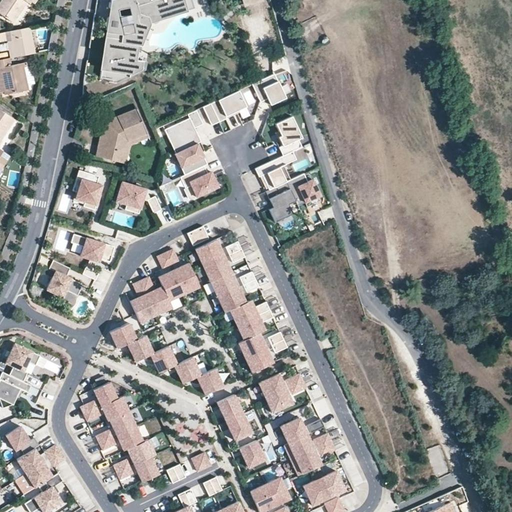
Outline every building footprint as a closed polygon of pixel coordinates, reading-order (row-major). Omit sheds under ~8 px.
[(2,0),(0,3),(0,14),(12,23),(28,1),(33,4),(35,0),(2,0)] [(147,59),(132,58),(134,41),(135,41),(136,41),(137,40),(138,39),(139,39),(139,38),(145,24),(145,23),(145,22),(145,21),(145,20),(145,19),(147,18),(147,20),(150,19),(181,9),(191,6),(189,0),(109,0),(109,5),(109,6),(109,7),(110,7),(110,8),(111,8),(112,8),(114,9),(113,16),(111,16),(110,16),(109,16),(108,16),(108,17),(107,17),(107,18),(106,29),(109,30),(108,36),(107,36),(102,77),(111,78),(122,79),(146,66),(147,59)] [(182,12),(181,9),(150,19),(151,22),(182,12)] [(30,27),(10,31),(15,57),(35,53),(30,27)] [(10,58),(15,57),(10,31),(4,32),(5,41),(7,41),(10,58)] [(0,59),(0,68),(5,91),(5,95),(27,90),(23,67),(22,64),(11,66),(10,58),(0,59)] [(30,65),(23,67),(27,90),(31,90),(30,83),(33,83),(30,65)] [(274,74),(252,84),(260,102),(267,99),(270,105),(285,98),(274,74)] [(246,87),(210,103),(219,121),(234,114),(233,112),(253,103),(246,87)] [(30,105),(27,119),(33,123),(36,106),(30,105)] [(138,106),(110,116),(108,124),(104,124),(95,153),(117,159),(120,149),(125,150),(128,139),(148,130),(138,106)] [(0,138),(13,119),(0,109),(0,138)] [(203,124),(196,110),(188,114),(189,118),(164,129),(175,153),(198,142),(200,141),(194,128),(203,124)] [(293,152),(302,147),(299,140),(303,138),(293,117),(276,125),(282,137),(279,139),(283,146),(279,148),(283,156),(293,152)] [(150,135),(148,130),(128,139),(125,150),(120,149),(117,159),(126,162),(132,144),(150,135)] [(205,165),(208,164),(198,142),(175,153),(174,154),(184,175),(205,165)] [(0,168),(9,155),(0,148),(0,168)] [(283,156),(255,169),(259,178),(262,176),(269,190),(287,182),(291,180),(284,166),(296,160),(293,152),(283,156)] [(208,172),(205,165),(184,175),(181,176),(186,187),(192,185),(197,196),(219,186),(212,171),(208,172)] [(97,177),(76,172),(71,193),(75,194),(74,201),(83,203),(82,208),(93,211),(100,186),(95,185),(97,177)] [(313,180),(308,182),(304,174),(291,180),(287,182),(297,204),(298,206),(305,203),(307,208),(320,202),(318,197),(320,196),(313,180)] [(138,215),(147,190),(122,182),(116,202),(126,205),(125,210),(138,215)] [(297,204),(287,182),(269,190),(266,192),(272,205),(273,208),(269,210),(275,222),(293,214),(290,207),(297,204)] [(164,184),(160,186),(163,194),(168,192),(164,184)] [(272,205),(266,192),(256,196),(262,209),(267,206),(272,205)] [(154,197),(147,200),(153,214),(161,210),(154,197)] [(194,230),(200,241),(209,237),(204,225),(198,228),(194,230)] [(194,230),(186,233),(192,245),(200,241),(194,230)] [(114,246),(73,234),(70,242),(82,246),(79,256),(98,261),(99,258),(109,261),(114,246)] [(194,249),(202,267),(224,257),(216,239),(194,249)] [(228,255),(241,249),(238,243),(237,241),(225,247),(228,255)] [(172,249),(165,253),(170,265),(178,261),(172,249)] [(243,255),(241,249),(228,255),(232,263),(244,257),(243,255)] [(157,256),(162,269),(170,265),(165,253),(157,256)] [(202,267),(209,282),(231,272),(224,257),(202,267)] [(51,259),(47,268),(53,271),(44,289),(62,297),(65,290),(77,295),(82,284),(65,276),(69,268),(51,259)] [(188,263),(172,270),(183,293),(199,286),(188,263)] [(82,274),(95,280),(98,273),(85,267),(82,274)] [(172,270),(157,277),(161,286),(168,301),(183,293),(172,270)] [(242,285),(255,279),(251,271),(239,277),(242,285)] [(209,282),(216,297),(238,287),(231,272),(209,282)] [(156,315),(171,307),(168,301),(161,286),(153,290),(148,279),(141,282),(156,315)] [(258,285),(255,279),(242,285),(246,293),(258,287),(258,285)] [(139,322),(156,315),(141,282),(134,285),(140,298),(130,302),(139,322)] [(31,283),(28,288),(32,297),(36,299),(41,288),(31,283)] [(216,297),(223,312),(229,310),(245,302),(238,287),(216,297)] [(229,310),(236,325),(269,309),(265,301),(253,307),(250,300),(245,302),(229,310)] [(236,325),(243,340),(259,333),(264,330),(261,323),(273,317),(269,309),(236,325)] [(126,344),(136,339),(128,323),(109,332),(117,348),(126,344)] [(279,331),(267,337),(271,345),(283,339),(279,331)] [(237,343),(244,357),(265,347),(259,333),(237,343)] [(126,344),(135,361),(150,354),(153,353),(144,335),(136,339),(126,344)] [(283,339),(271,345),(274,353),(287,347),(283,339)] [(13,343),(4,362),(12,366),(8,374),(22,381),(26,372),(22,370),(26,362),(34,366),(39,355),(13,343)] [(153,353),(150,354),(158,372),(173,365),(176,364),(168,346),(153,353)] [(265,347),(244,357),(251,372),(272,362),(265,347)] [(176,364),(173,365),(182,383),(196,376),(200,375),(191,357),(176,364)] [(200,375),(196,376),(204,394),(222,386),(214,368),(200,375)] [(310,370),(300,374),(303,380),(313,376),(310,370)] [(0,405),(0,407),(11,404),(19,389),(26,392),(30,385),(22,381),(8,374),(1,371),(0,373),(0,405)] [(278,374),(258,383),(265,398),(285,388),(278,374)] [(288,387),(302,381),(299,374),(285,380),(288,387)] [(103,375),(94,379),(96,384),(105,380),(103,375)] [(313,376),(303,380),(306,386),(315,381),(313,376)] [(291,394),(305,387),(302,381),(288,387),(291,394)] [(93,389),(100,405),(116,398),(109,382),(93,389)] [(285,388),(265,398),(271,413),(292,403),(285,388)] [(47,406),(53,396),(45,391),(39,401),(47,406)] [(234,395),(216,402),(225,421),(242,414),(234,395)] [(116,398),(100,405),(106,419),(108,418),(127,409),(121,396),(116,398)] [(80,407),(84,414),(97,407),(94,400),(80,407)] [(97,407),(84,414),(87,421),(101,414),(97,407)] [(127,409),(108,418),(116,435),(135,426),(127,409)] [(242,414),(225,421),(234,440),(251,433),(242,414)] [(150,434),(163,429),(158,417),(146,422),(150,434)] [(299,418),(280,426),(287,443),(307,434),(299,418)] [(310,433),(323,426),(320,418),(306,425),(310,433)] [(22,444),(26,451),(33,447),(38,444),(34,437),(29,440),(20,424),(5,433),(14,449),(22,444)] [(135,426),(116,435),(123,450),(126,448),(142,441),(135,426)] [(109,429),(95,436),(99,443),(112,436),(109,429)] [(337,430),(328,434),(331,440),(339,436),(337,430)] [(287,443),(284,445),(291,460),(313,449),(307,434),(287,443)] [(317,448),(330,441),(327,434),(313,440),(317,448)] [(115,443),(112,436),(99,443),(102,449),(115,443)] [(94,437),(86,441),(89,447),(97,444),(94,437)] [(341,438),(332,442),(335,448),(343,444),(341,438)] [(142,441),(126,448),(133,464),(150,456),(154,454),(147,439),(142,441)] [(256,441),(239,449),(247,468),(265,460),(256,441)] [(320,455),(334,449),(330,441),(317,448),(320,455)] [(55,444),(44,451),(48,458),(60,451),(55,444)] [(26,451),(15,458),(25,473),(43,462),(33,447),(26,451)] [(313,449),(291,460),(298,475),(320,464),(313,449)] [(60,451),(48,458),(53,466),(64,459),(60,451)] [(205,454),(198,457),(204,468),(210,465),(205,454)] [(150,456),(133,464),(141,482),(158,474),(150,456)] [(198,457),(192,460),(197,471),(204,468),(198,457)] [(116,472),(130,466),(127,459),(113,465),(116,472)] [(23,494),(37,486),(52,476),(43,462),(25,473),(14,480),(23,494)] [(179,465),(173,468),(178,480),(184,477),(179,465)] [(130,466),(116,472),(119,479),(133,473),(130,466)] [(173,468),(166,471),(171,482),(178,480),(173,468)] [(320,477),(329,496),(344,490),(335,470),(320,477)] [(115,472),(106,476),(109,483),(118,479),(115,472)] [(52,476),(37,486),(41,492),(24,503),(29,511),(32,511),(39,508),(42,511),(44,511),(61,502),(52,487),(62,481),(57,473),(52,476)] [(215,476),(208,479),(214,491),(220,488),(215,476)] [(311,505),(329,496),(320,477),(302,485),(311,505)] [(280,478),(264,485),(274,506),(290,499),(280,478)] [(208,479),(202,482),(207,494),(214,491),(208,479)] [(264,485),(249,492),(258,511),(261,511),(274,506),(264,485)] [(190,488),(183,491),(189,503),(195,500),(190,488)] [(0,504),(9,501),(6,490),(0,491),(0,504)] [(183,491),(177,494),(182,506),(189,503),(183,491)] [(449,498),(447,493),(434,499),(436,504),(449,498)] [(337,497),(331,500),(336,511),(341,511),(344,511),(337,497)] [(336,511),(331,500),(324,503),(327,511),(336,511)] [(241,511),(237,502),(221,509),(222,511),(241,511)] [(454,511),(450,502),(427,511),(454,511)]
